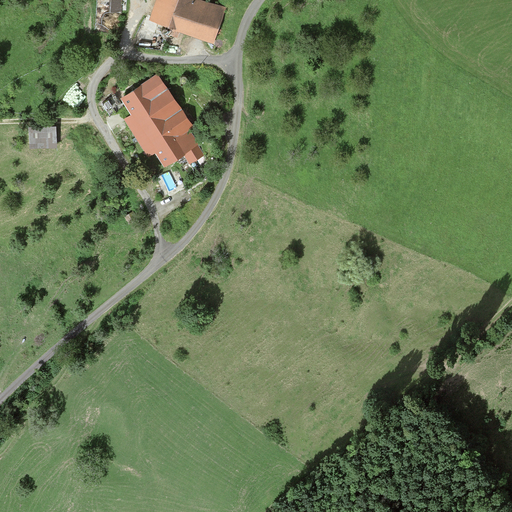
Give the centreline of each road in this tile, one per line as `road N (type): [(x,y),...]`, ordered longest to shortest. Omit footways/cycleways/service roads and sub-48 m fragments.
road 1 (unclassified): [(0,398),(208,211),(232,151),(242,24),(258,0)]
road 2 (track): [(511,302),(465,352),(330,454),(279,511)]
road 3 (track): [(161,259),(151,210),(92,114),(90,87),(133,19),(131,0)]
road 4 (track): [(101,308),(0,455)]
